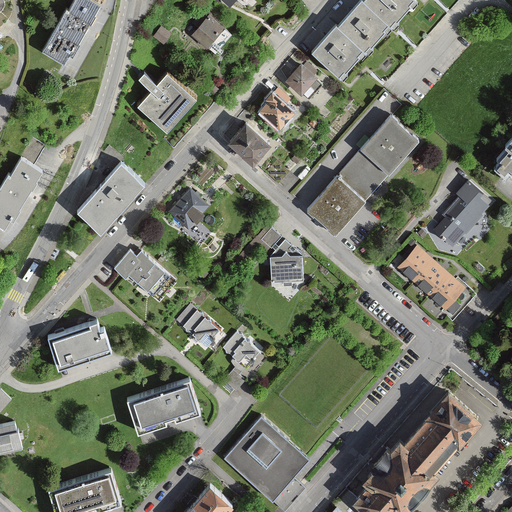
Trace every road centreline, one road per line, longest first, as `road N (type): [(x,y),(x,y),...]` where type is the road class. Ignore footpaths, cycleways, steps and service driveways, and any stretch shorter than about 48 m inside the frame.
road 1 (residential): [(10,340),(10,315),(96,130),(130,0)]
road 2 (residential): [(447,346),(206,133)]
road 3 (residential): [(10,340),(88,267),(206,133)]
road 4 (unclassified): [(305,511),(447,346)]
road 5 (residential): [(206,133),(329,0)]
